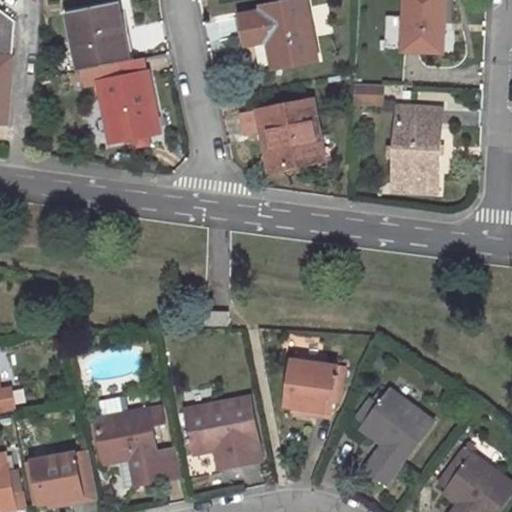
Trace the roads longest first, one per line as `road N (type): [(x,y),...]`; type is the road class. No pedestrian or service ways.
road 1 (residential): [(509,246),(217,209)]
road 2 (residential): [(217,209),(0,179)]
road 3 (residential): [(179,0),(217,209)]
